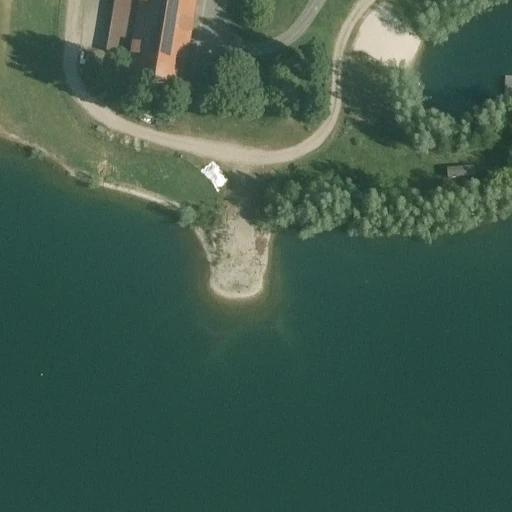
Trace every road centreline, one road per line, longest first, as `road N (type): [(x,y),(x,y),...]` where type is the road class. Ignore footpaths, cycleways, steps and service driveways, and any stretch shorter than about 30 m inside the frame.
road 1 (track): [(251,176),(99,120),(75,83),(67,49),(74,0)]
road 2 (track): [(370,0),(346,33),(336,102),(316,143),(251,176),(241,202)]
